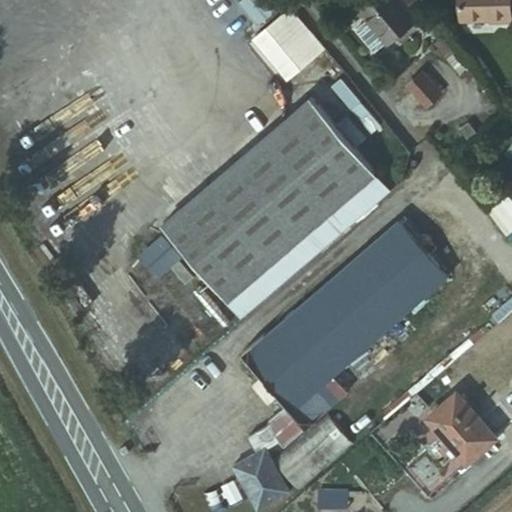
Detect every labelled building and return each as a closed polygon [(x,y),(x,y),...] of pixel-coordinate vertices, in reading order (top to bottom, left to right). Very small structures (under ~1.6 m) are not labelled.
[(410,21),(391,0),(359,0),(351,7),(382,43),(410,21)] [(504,0),(452,0),(453,22),(505,21),(504,0)] [(287,37),(266,14),(248,27),(278,66),(306,43),(296,31),(287,37)] [(404,84),(424,106),(442,89),(422,67),(404,84)] [(371,174),(307,98),(157,225),(221,301),(371,174)] [(442,277),(395,222),(235,358),(282,412),(266,424),(273,441),(276,445),(340,391),(326,375),(442,277)] [(425,417),(464,463),(491,436),(454,392),(425,417)] [(299,487),(352,439),(328,412),(275,459),(299,487)] [(273,441),(266,424),(242,435),(251,454),(229,465),(249,506),(283,489),(262,448),(273,441)]
